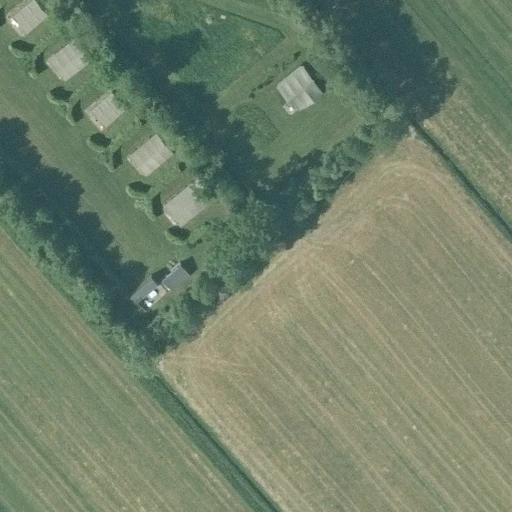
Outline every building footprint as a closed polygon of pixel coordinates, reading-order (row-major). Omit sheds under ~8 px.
[(36,0),(23,0),(10,13),(28,32),(48,12),(36,0)] [(75,33),(46,55),(64,77),(92,55),(75,33)] [(116,91),(91,97),(96,120),(121,114),(116,91)] [(143,173),(172,153),(156,129),(127,149),(143,173)] [(171,289),(189,274),(179,262),(161,278),(171,289)]
